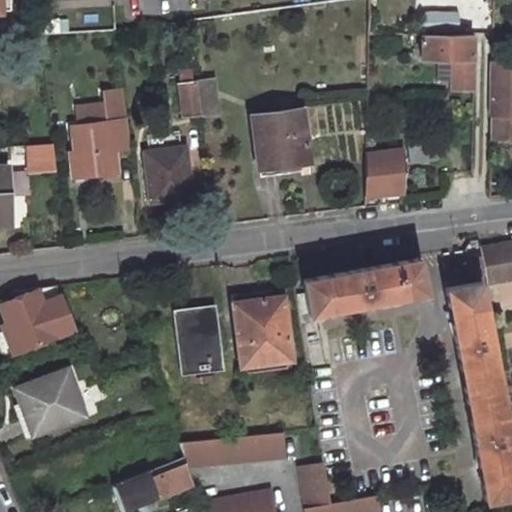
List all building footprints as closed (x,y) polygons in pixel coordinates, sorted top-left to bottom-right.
[(473,33),(426,32),(425,58),(438,59),(454,59),(454,79),(453,86),(476,86),(476,56),(472,56),(473,33)] [(454,59),(438,59),(438,78),(454,79),(454,59)] [(511,60),(493,61),(491,137),(511,136),(511,60)] [(200,84),(181,87),(185,119),(204,117),(200,84)] [(305,107),(255,114),(263,175),(313,168),(305,107)] [(90,149),(73,151),(77,174),(120,168),(119,151),(133,149),(128,118),(87,124),(90,149)] [(434,138),(408,143),(412,165),(439,160),(434,138)] [(23,145),(25,174),(54,173),(53,143),(23,145)] [(190,196),(186,165),(192,165),(190,146),(147,150),(153,200),(190,196)] [(368,152),(367,196),(402,192),(406,192),(405,147),(368,152)] [(8,165),(0,165),(0,220),(9,220),(8,165)] [(375,198),(367,199),(367,211),(375,210),(375,198)] [(472,273),(486,271),(481,246),(480,241),(470,243),(467,249),(472,273)] [(511,241),(481,246),(486,271),(487,280),(511,275),(511,241)] [(306,278),(313,312),(428,291),(421,256),(306,278)] [(446,287),(487,498),(511,494),(511,452),(479,281),(446,287)] [(76,327),(58,285),(45,286),(0,303),(0,304),(20,351),(76,327)] [(236,301),(245,365),(296,358),(287,295),(236,301)] [(164,313),(173,378),(213,373),(205,307),(164,313)] [(19,384),(38,430),(88,409),(69,364),(19,384)] [(288,448),(285,428),(182,447),(184,454),(188,466),(288,448)] [(184,454),(112,484),(122,509),(194,481),(188,466),(184,454)] [(381,511),(379,492),(331,500),(325,457),(299,462),(306,505),(305,505),(306,511),(381,511)] [(272,487),(200,500),(204,511),(282,511),(283,511),(272,487)] [(204,511),(200,500),(172,511),(204,511)]
